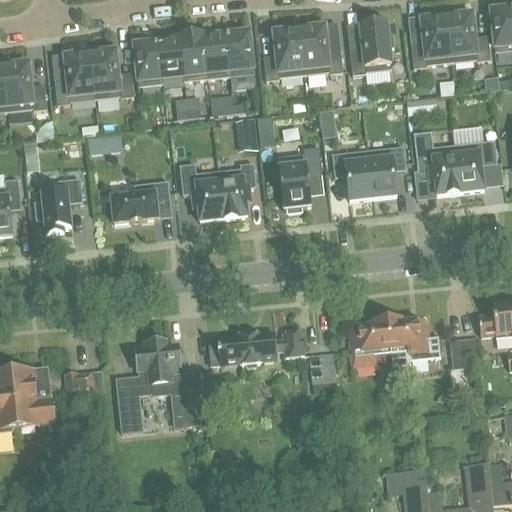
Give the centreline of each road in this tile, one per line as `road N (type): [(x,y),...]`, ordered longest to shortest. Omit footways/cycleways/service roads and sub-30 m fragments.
road 1 (tertiary): [(0,307),(511,248)]
road 2 (residential): [(223,0),(43,27)]
